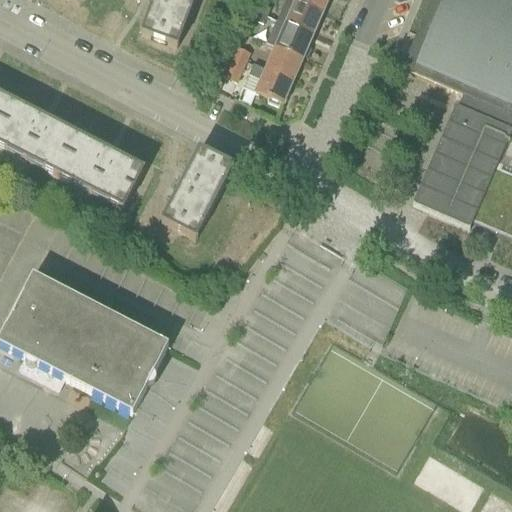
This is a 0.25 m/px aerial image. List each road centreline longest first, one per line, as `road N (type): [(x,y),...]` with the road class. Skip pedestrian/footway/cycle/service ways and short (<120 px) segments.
road 1 (residential): [(275,171),(0,21)]
road 2 (residential): [(298,185),(358,49)]
road 3 (residential): [(416,254),(298,185)]
